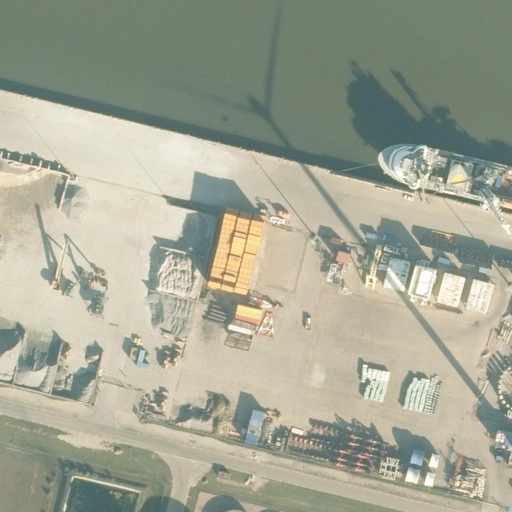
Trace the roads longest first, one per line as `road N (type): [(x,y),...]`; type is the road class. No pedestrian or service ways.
road 1 (unclassified): [(190,449),(446,511)]
road 2 (unknown): [(318,457),(375,209)]
road 3 (unclassified): [(0,404),(190,449)]
road 4 (unknown): [(511,338),(485,412),(493,497)]
